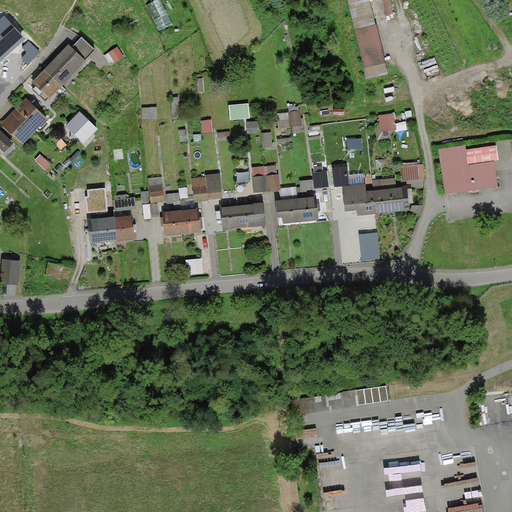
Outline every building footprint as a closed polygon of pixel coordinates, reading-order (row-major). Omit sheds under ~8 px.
[(164,2),(150,7),(160,33),(174,27),(164,2)] [(0,62),(27,38),(5,13),(0,18),(0,62)] [(375,22),(354,27),(365,74),(386,69),(375,22)] [(82,36),(70,49),(83,61),(95,49),(82,36)] [(40,53),(29,42),(23,47),(29,53),(23,58),(28,64),(40,53)] [(123,53),(117,42),(108,48),(115,59),(123,53)] [(83,61),(70,49),(47,72),(61,85),(83,61)] [(61,85),(47,72),(35,84),(39,88),(36,91),(40,95),(44,91),(49,97),(61,85)] [(202,74),(195,74),(197,89),(204,89),(202,74)] [(43,114),(25,97),(3,121),(21,137),(43,114)] [(247,100),(228,101),(229,115),(247,114),(247,100)] [(156,102),(141,103),(142,114),(156,113),(156,102)] [(298,107),(289,108),(289,109),(289,115),(290,122),(299,121),(298,107)] [(66,125),(83,143),(98,128),(80,111),(66,125)] [(209,115),(200,116),(201,128),(210,127),(209,115)] [(396,121),(384,117),(378,137),(392,141),(397,126),(395,126),(396,121)] [(256,118),(246,118),(247,128),(257,127),(256,118)] [(228,127),(214,128),(215,137),(229,136),(228,127)] [(270,128),(261,129),(262,142),(270,142),(270,128)] [(10,139),(0,129),(0,145),(2,147),(10,139)] [(53,131),(48,136),(55,143),(60,138),(53,131)] [(290,135),(280,135),(280,146),(291,145),(290,135)] [(467,146),(440,150),(447,194),(499,187),(496,171),(496,163),(469,166),(467,146)] [(344,155),(331,157),(332,164),(345,163),(344,155)] [(418,160),(400,162),(401,175),(419,174),(418,160)] [(264,163),(264,171),(267,171),(269,187),(278,186),(276,162),(264,163)] [(264,163),(252,164),(253,188),(262,187),(261,171),(264,171),(264,163)] [(345,163),(332,164),(333,180),(333,182),(347,180),(347,176),(345,163)] [(325,166),(312,168),(315,184),(327,182),(327,181),(325,166)] [(204,173),(207,195),(221,193),(218,171),(204,173)] [(159,173),(147,174),(148,183),(159,182),(159,173)] [(204,173),(191,175),(194,197),(207,195),(204,173)] [(392,174),(372,176),(373,187),(393,185),(392,174)] [(250,175),(239,176),(240,185),(251,184),(250,175)] [(311,176),(300,177),(300,186),(312,186),(311,176)] [(365,181),(347,183),(349,202),(357,202),(358,211),(375,209),(373,187),(366,188),(365,181)] [(159,182),(148,183),(150,199),(164,198),(163,186),(160,187),(159,182)] [(295,183),(279,185),(280,196),(296,194),(295,183)] [(103,184),(91,185),(92,204),(95,204),(105,203),(104,192),(103,184)] [(393,185),(373,187),(375,209),(403,206),(401,184),(393,185)] [(178,190),(166,191),(166,198),(179,197),(178,190)] [(105,203),(95,204),(95,207),(111,205),(110,192),(104,192),(105,203)] [(296,194),(298,216),(316,214),(314,193),(296,194)] [(280,196),(276,196),(277,211),(282,210),(282,217),(298,216),(296,194),(280,196)] [(133,195),(113,196),(113,206),(134,204),(133,195)] [(237,201),(239,223),(262,221),(260,199),(237,201)] [(149,200),(141,201),(143,216),(150,215),(149,200)] [(221,207),(214,208),(214,217),(221,217),(221,225),(239,223),(237,201),(221,203),(221,207)] [(197,205),(180,206),(182,229),(198,228),(197,205)] [(180,206),(162,208),(164,230),(182,229),(180,206)] [(114,215),(116,236),(133,234),(131,213),(114,215)] [(114,215),(90,216),(91,229),(98,228),(99,237),(116,236),(114,215)] [(379,257),(377,231),(359,233),(361,259),(379,257)] [(2,256),(0,275),(0,282),(19,284),(21,258),(2,256)] [(62,261),(47,258),(44,274),(59,277),(62,261)] [(188,262),(189,278),(205,277),(204,262),(188,262)] [(385,387),(289,401),(291,416),(387,402),(385,387)]
